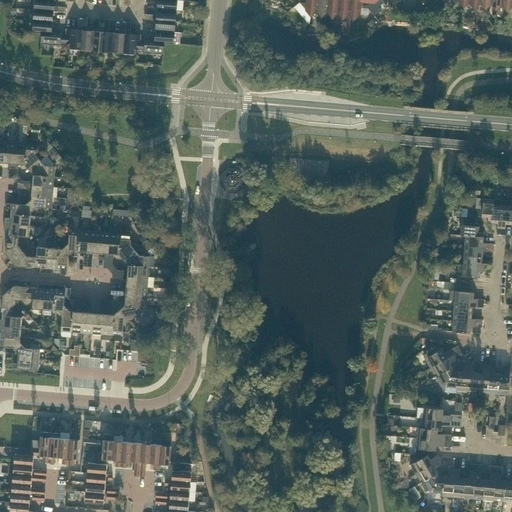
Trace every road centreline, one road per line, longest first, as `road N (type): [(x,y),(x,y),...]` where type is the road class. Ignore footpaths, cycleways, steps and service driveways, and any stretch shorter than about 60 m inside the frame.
road 1 (unclassified): [(0,396),(148,406),(173,394),(191,348),(211,98)]
road 2 (tertiary): [(511,124),(211,98)]
road 3 (tertiary): [(211,98),(68,86),(0,70)]
